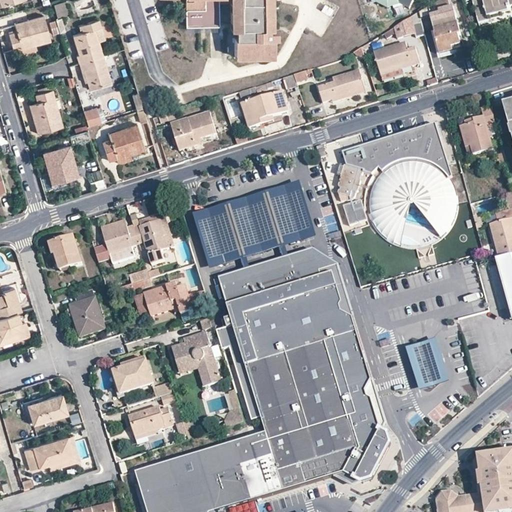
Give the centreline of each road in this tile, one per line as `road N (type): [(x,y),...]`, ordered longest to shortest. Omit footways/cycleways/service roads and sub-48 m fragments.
road 1 (residential): [(40,217),(511,76)]
road 2 (residential): [(20,229),(57,357),(74,361),(108,474),(44,494)]
road 3 (tertiary): [(511,383),(383,511)]
road 4 (residential): [(40,217),(0,72)]
